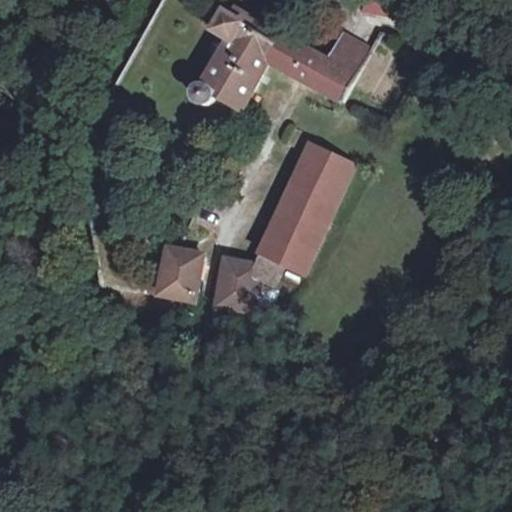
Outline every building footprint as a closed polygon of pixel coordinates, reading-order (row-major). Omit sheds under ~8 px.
[(361,77),(334,62),(241,9),(236,16),(231,14),(220,33),(236,40),(210,85),(201,90),(199,101),(210,104),(216,101),(221,96),(245,112),(273,61),(347,101),(361,77)] [(349,33),(334,62),(361,77),(377,48),(349,33)] [(265,271),(264,280),(280,285),(289,265),(310,275),(359,169),(315,148),(260,269),(265,271)] [(202,303),(210,259),(174,252),(165,296),(202,303)] [(256,313),(264,280),(265,271),(260,269),(234,262),(225,308),(256,313)]
